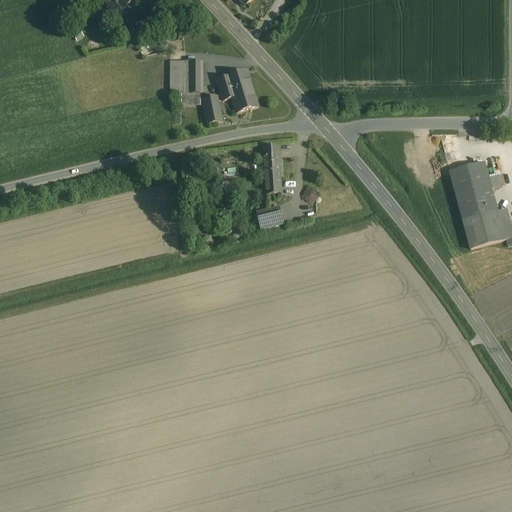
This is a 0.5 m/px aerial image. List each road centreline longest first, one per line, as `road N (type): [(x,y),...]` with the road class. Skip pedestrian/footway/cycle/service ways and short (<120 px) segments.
road 1 (unclassified): [(322,126),(170,144),(0,185)]
road 2 (tertiary): [(511,376),(408,228),(336,143)]
road 3 (unclassified): [(336,143),(354,128),(381,125),(511,124)]
road 4 (tertiary): [(322,126),(208,0)]
